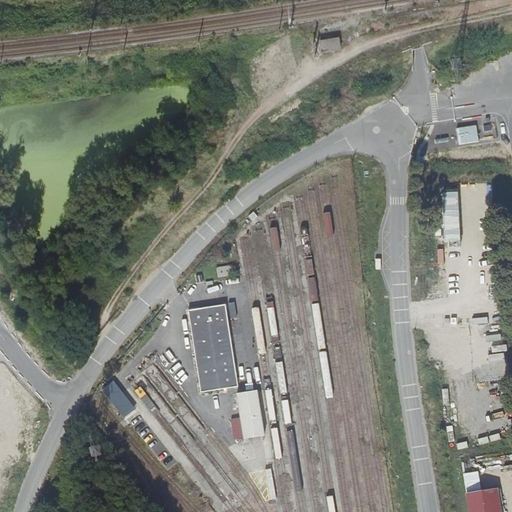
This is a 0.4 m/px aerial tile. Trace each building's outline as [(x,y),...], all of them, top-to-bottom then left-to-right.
[(321,52),(343,49),(342,38),(319,41),(321,52)] [(511,150),(511,128),(507,130),(504,134),(503,139),(505,147),(510,150),(511,151),(511,150)] [(219,277),(229,276),(228,267),(218,268),(219,277)] [(430,355),(472,348),(464,286),(422,292),(430,355)] [(224,304),(186,309),(198,391),(236,386),(224,304)] [(466,434),(474,433),(464,371),(437,376),(447,436),(453,435),(455,449),(468,447),(466,434)] [(256,389),(234,393),(241,437),(263,434),(256,389)] [(471,511),(500,511),(497,492),(469,496),(471,511)]
